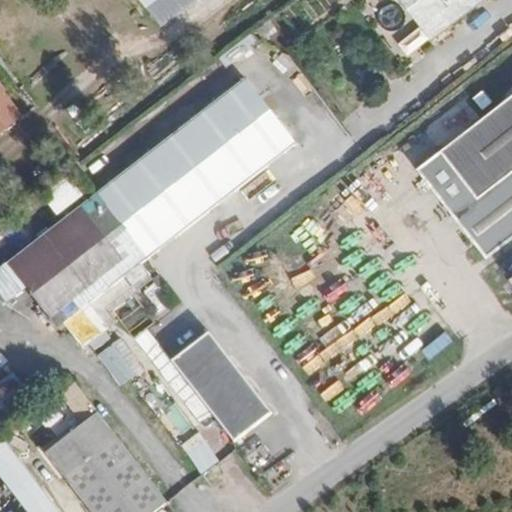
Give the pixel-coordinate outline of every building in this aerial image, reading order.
[(401,0),(435,43),(490,0),(401,0)] [(0,133),(27,113),(0,77),(0,133)] [(91,192),(142,257),(289,143),(237,79),(91,192)] [(511,95),(417,170),(485,259),(511,237),(511,95)] [(52,327),(142,257),(91,192),(0,262),(52,327)] [(100,354),(122,386),(146,370),(124,338),(100,354)] [(182,370),(244,451),(280,424),(216,344),(182,370)] [(90,511),(151,511),(165,502),(96,413),(45,454),(90,511)] [(200,470),(210,464),(198,440),(187,445),(200,470)]
